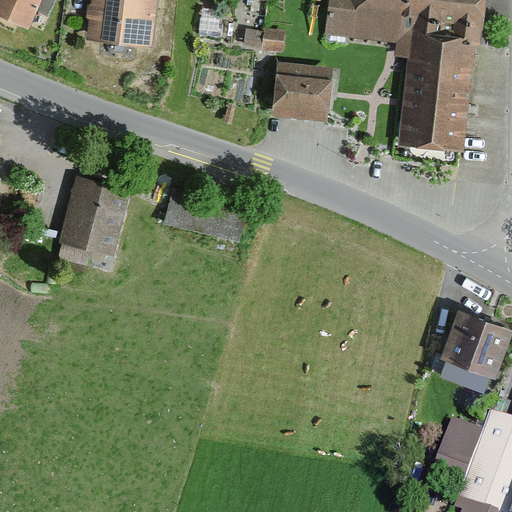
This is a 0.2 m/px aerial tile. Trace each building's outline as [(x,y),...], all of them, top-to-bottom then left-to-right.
[(36,0),(0,0),(0,6),(28,18),(36,0)] [(152,0),(94,0),(91,32),(149,38),(152,0)] [(407,143),(468,149),(479,43),(498,45),(502,0),(330,0),(327,34),(417,44),(407,143)] [(333,122),(341,67),(281,57),(272,113),(333,122)] [(0,165),(10,103),(0,101),(0,165)] [(66,243),(121,257),(137,191),(82,178),(66,243)] [(166,219),(244,229),(248,200),(169,190),(166,219)] [(511,349),(511,323),(464,309),(449,358),(504,375),(511,349)] [(511,511),(511,420),(497,415),(492,429),(453,413),(436,456),(470,470),(459,499),(491,511),(511,511)]
